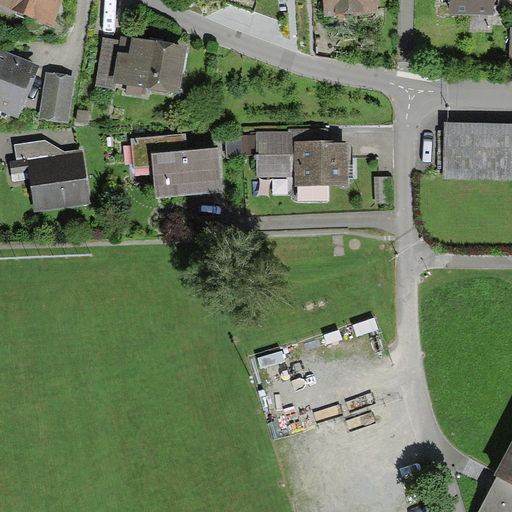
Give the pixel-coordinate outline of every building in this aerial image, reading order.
[(67,0),(7,0),(5,9),(58,27),(67,0)] [(379,0),(324,0),(325,17),(380,15),(379,0)] [(498,0),(444,0),(443,10),(498,14),(498,0)] [(197,46),(107,37),(101,90),(191,99),(197,46)] [(48,64),(0,46),(0,104),(29,115),(48,64)] [(78,79),(54,77),(49,121),(73,124),(78,79)] [(511,128),(445,127),(444,175),(444,181),(511,183),(511,128)] [(330,137),(262,140),(264,181),(303,180),(303,193),(368,190),(366,152),(331,153),(330,137)] [(87,147),(13,159),(17,186),(36,183),(41,211),(96,203),(87,147)] [(231,149),(154,154),(158,206),(235,201),(231,149)] [(511,511),(511,443),(497,471),(495,476),(497,477),(478,511),(511,511)]
